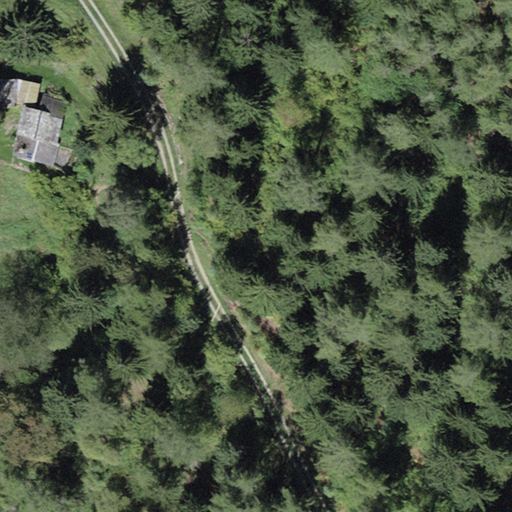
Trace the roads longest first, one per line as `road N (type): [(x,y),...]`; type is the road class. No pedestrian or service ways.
road 1 (track): [(192,261),(326,511)]
road 2 (track): [(88,0),(163,120),(188,231)]
